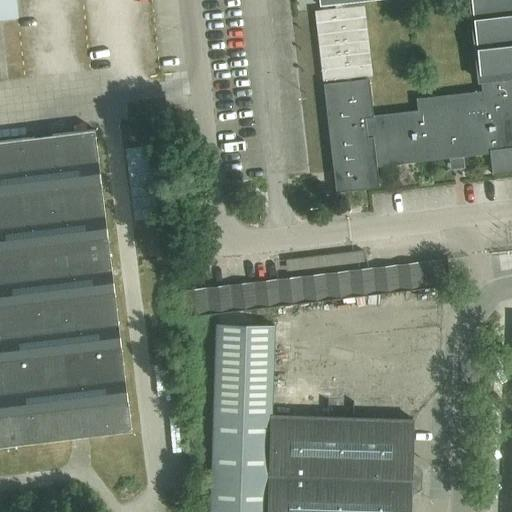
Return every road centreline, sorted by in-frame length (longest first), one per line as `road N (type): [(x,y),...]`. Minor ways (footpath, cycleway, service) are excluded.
road 1 (unclassified): [(459,511),(465,325),(470,307),(511,287)]
road 2 (unknown): [(259,0),(290,242)]
